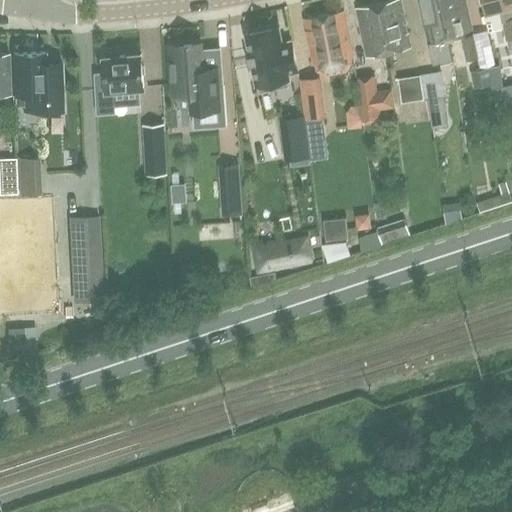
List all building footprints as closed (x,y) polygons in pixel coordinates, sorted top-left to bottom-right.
[(381,12),(389,51),(411,46),(400,0),(385,0),(379,2),(381,12)] [(450,38),(441,0),(419,0),(428,42),(425,43),(430,66),(444,63),(439,40),(450,38)] [(465,0),(441,0),(450,38),(461,36),(466,59),(478,56),(465,0)] [(508,6),(507,0),(483,0),(486,11),(508,6)] [(381,12),(379,2),(356,7),(367,56),(389,51),(381,12)] [(314,64),(352,56),(342,9),(304,17),(314,64)] [(511,38),(511,23),(511,18),(502,20),(507,40),(511,38)] [(278,25),(245,32),(249,54),(246,55),(248,64),(251,63),(255,83),(256,83),(258,91),(288,85),(288,81),(289,81),(287,72),(297,70),(291,39),(281,41),(278,25)] [(477,29),(482,64),(496,62),(491,27),(477,29)] [(215,68),(201,69),(199,44),(170,46),(173,92),(190,90),(192,109),(193,109),(194,127),(226,125),(224,85),(216,86),(215,68)] [(103,57),(105,72),(94,73),(97,113),(114,112),(113,89),(144,87),(141,54),(119,56),(118,50),(105,51),(105,57),(103,57)] [(46,64),(45,51),(14,52),(15,89),(24,89),(24,106),(39,105),(63,105),(62,60),(55,60),(55,64),(46,64)] [(0,94),(1,95),(0,92),(10,91),(9,52),(0,52),(0,94)] [(489,67),(492,87),(503,85),(499,65),(489,67)] [(490,84),(487,67),(472,70),(475,86),(490,84)] [(440,71),(423,73),(427,95),(443,92),(440,71)] [(356,76),(362,122),(382,120),(380,109),(395,107),(392,87),(377,90),(375,74),(356,76)] [(420,75),(398,78),(402,102),(424,98),(420,75)] [(319,92),(302,94),(305,115),(304,115),(310,159),(327,156),(322,117),(319,92)] [(430,106),(444,104),(443,96),(429,98),(430,106)] [(304,115),(283,118),(288,158),(290,158),(297,157),(298,164),(310,163),(310,159),(304,115)] [(16,147),(34,148),(34,121),(16,120),(16,147)] [(144,125),(146,173),(164,173),(162,125),(144,125)] [(20,154),(20,166),(36,165),(36,153),(20,154)] [(238,164),(222,165),(225,213),(241,212),(238,164)] [(170,185),(171,200),(182,199),(181,184),(170,185)] [(371,208),(357,209),(359,225),(372,224),(371,208)] [(78,297),(102,296),(98,212),(74,213),(78,297)] [(323,219),(325,240),(348,238),(346,216),(323,219)] [(377,228),(382,243),(409,235),(404,220),(377,228)] [(254,245),(259,270),(310,260),(306,238),(274,244),(273,241),(267,243),(268,246),(264,247),(263,244),(254,245)] [(250,277),(252,287),(276,279),(274,272),(250,277)]
